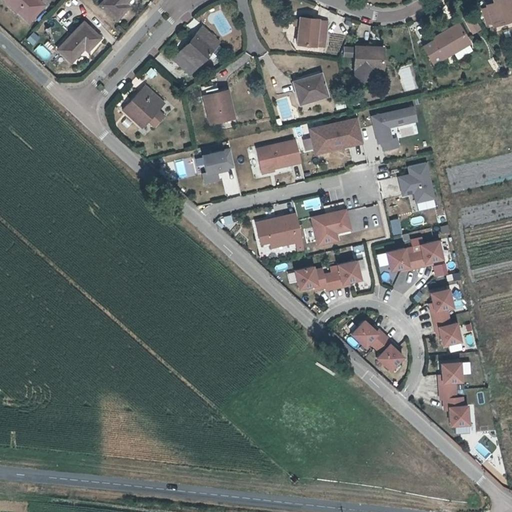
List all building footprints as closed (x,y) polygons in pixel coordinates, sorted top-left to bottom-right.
[(39,0),(8,0),(30,22),(46,6),(39,0)] [(129,4),(133,0),(106,0),(103,4),(121,20),(132,7),(129,4)] [(511,0),(499,0),(500,2),(492,5),(498,24),(511,19),(511,0)] [(323,21),(324,20),(306,17),(302,40),(328,45),(333,23),(323,21)] [(92,53),(104,40),(86,23),(62,51),(77,64),(89,51),(92,53)] [(439,38),(440,40),(450,55),(476,39),(466,23),(439,38)] [(221,42),(205,27),(184,51),(200,65),(211,53),(216,57),(225,47),(220,43),(221,42)] [(34,32),(27,39),(33,45),(40,39),(34,32)] [(427,45),(429,48),(438,42),(436,39),(427,45)] [(438,42),(447,57),(450,55),(440,40),(438,42)] [(438,42),(429,48),(438,62),(447,57),(438,42)] [(45,60),(51,53),(41,44),(35,50),(45,60)] [(359,78),(368,78),(369,68),(377,68),(388,68),(388,48),(360,48),(360,49),(360,57),(359,67),(359,78)] [(193,73),(200,65),(184,51),(177,58),(193,73)] [(368,78),(377,79),(377,68),(369,68),(368,78)] [(304,103),(332,95),(326,73),(298,81),(304,103)] [(145,126),(162,109),(155,103),(162,96),(150,85),(126,108),(145,126)] [(212,120),(237,115),(231,90),(206,95),(212,120)] [(162,109),(168,103),(162,96),(155,103),(162,109)] [(414,106),(370,116),(377,143),(380,143),(382,151),(400,147),(397,137),(392,138),(389,128),(417,121),(414,106)] [(357,117),(308,128),(315,155),(363,144),(357,117)] [(295,139),(256,148),(262,174),(275,171),(274,169),(301,163),(295,139)] [(230,147),(202,153),(206,172),(201,173),(204,183),(219,180),(217,172),(235,168),(230,147)] [(435,199),(426,162),(408,166),(410,174),(398,177),(402,197),(413,194),(415,204),(435,199)] [(345,208),(310,216),(317,245),(339,240),(337,233),(351,230),(345,208)] [(295,212),(255,220),(259,243),(269,241),(270,248),(295,243),(296,249),(303,248),(295,212)] [(411,246),(386,251),(390,271),(399,269),(400,272),(433,265),(432,261),(444,259),(439,239),(424,242),(423,236),(410,239),(411,246)] [(315,264),(293,268),(297,290),(313,286),(313,290),(325,287),(326,290),(350,285),(349,281),(362,278),(358,259),(329,265),(331,271),(324,273),(323,267),(316,268),(315,264)] [(454,306),(450,286),(429,291),(432,302),(428,303),(435,336),(440,335),(442,346),(462,341),(457,321),(451,323),(448,308),(454,306)] [(406,357),(364,319),(350,335),(364,348),(370,343),(381,353),(376,358),(392,372),(406,357)] [(461,360),(440,362),(441,374),(437,374),(439,400),(442,400),(443,411),(448,411),(449,426),(471,425),(469,404),(464,404),(464,396),(457,396),(456,383),(463,382),(461,360)]
